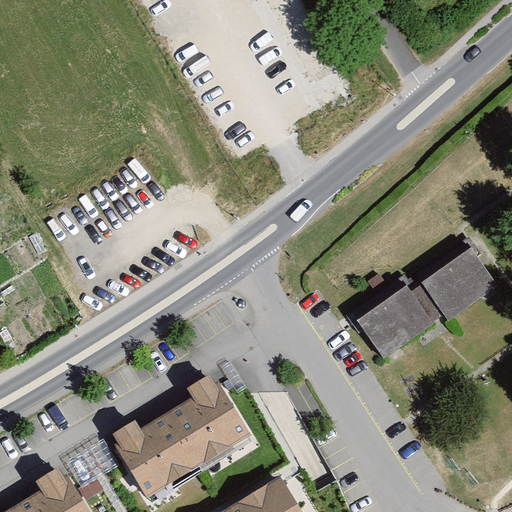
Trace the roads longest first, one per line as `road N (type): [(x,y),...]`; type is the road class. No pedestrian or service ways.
road 1 (secondary): [(232,259),(379,148),(511,30)]
road 2 (residential): [(232,259),(288,326),(405,506),(420,511)]
road 3 (track): [(251,245),(108,0)]
road 4 (secondary): [(0,403),(232,259)]
